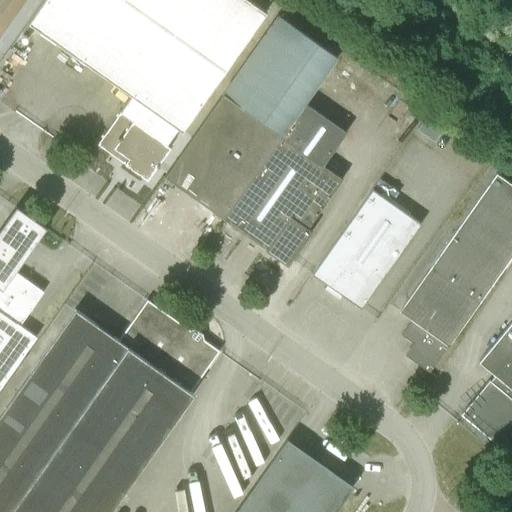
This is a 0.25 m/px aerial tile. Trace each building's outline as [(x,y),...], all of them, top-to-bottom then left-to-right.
[(0,0),(0,35),(25,0),(0,0)] [(183,130),(259,24),(268,11),(251,0),(44,0),(29,22),(183,130)] [(224,218),(267,249),(266,250),(288,265),(313,231),(309,228),(343,179),(324,165),(347,132),(306,102),(338,57),(279,15),(224,94),(282,136),(224,218)] [(165,176),(224,218),(282,136),(224,94),(165,176)] [(125,163),(148,180),(171,147),(121,111),(98,144),(111,153),(115,148),(129,158),(125,163)] [(511,183),(498,174),(432,266),(399,311),(412,320),(402,335),(417,345),(408,357),(430,372),(448,346),(449,346),(511,258),(511,183)] [(422,224),(373,189),(312,274),(361,309),(422,224)] [(39,236),(45,227),(37,221),(30,230),(39,236)] [(0,388),(36,337),(20,325),(44,292),(0,260),(0,388)] [(119,340),(76,309),(0,415),(0,511),(110,511),(195,393),(191,390),(220,350),(148,299),(119,340)] [(489,380),(461,414),(500,447),(495,453),(496,454),(511,434),(511,321),(479,362),(495,375),(491,381),(489,380)] [(336,511),(343,502),(338,474),(288,439),(235,511),(336,511)]
